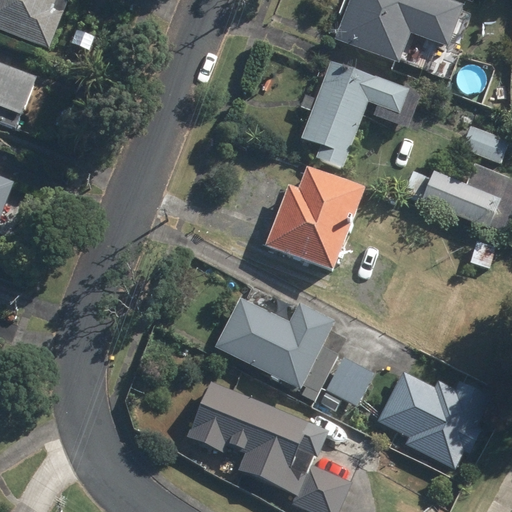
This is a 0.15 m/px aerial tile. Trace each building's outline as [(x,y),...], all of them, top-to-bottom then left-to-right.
[(0,0),(0,39),(47,56),(67,1),(83,7),(85,0),(0,0)] [(460,14),(425,0),(348,0),(331,45),(393,72),(406,41),(443,56),(460,14)] [(403,98),(326,69),(296,146),(316,154),(311,167),(338,177),(363,112),(393,124),(403,98)] [(0,131),(14,136),(32,83),(0,71),(0,131)] [(507,145),(467,130),(458,154),(498,169),(507,145)] [(462,191),(430,178),(428,183),(411,176),(402,197),(419,204),(417,208),(484,237),(485,234),(504,242),(511,222),(511,188),(471,171),(462,191)] [(359,198),(302,176),(294,195),(285,192),(260,256),(326,282),(359,198)] [(0,216),(11,188),(0,184),(0,216)] [(495,252),(467,246),(463,270),(490,275),(495,252)] [(285,330),(237,304),(211,353),(296,399),(321,349),(331,332),(295,312),(285,330)] [(341,363),(324,396),(355,412),(372,379),(341,363)] [(474,434),(489,404),(455,388),(452,395),(436,387),(432,395),(401,379),(377,428),(407,443),(403,452),(452,477),(461,460),(466,462),(479,436),(474,434)] [(323,442),(207,390),(193,415),(184,443),(199,452),(221,458),(224,452),(231,455),(243,460),(235,477),(254,491),(294,504),(292,509),(298,511),(339,511),(350,488),(310,470),(323,442)]
